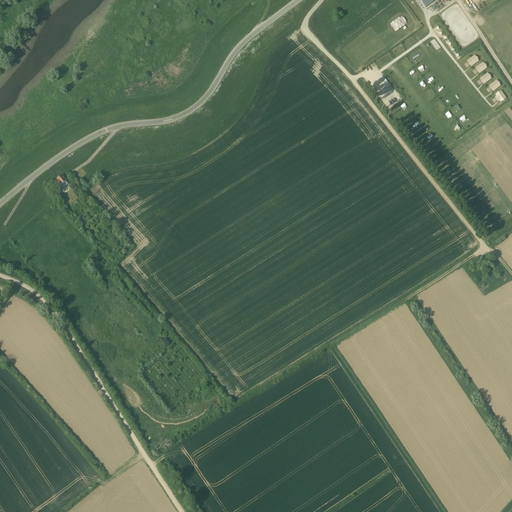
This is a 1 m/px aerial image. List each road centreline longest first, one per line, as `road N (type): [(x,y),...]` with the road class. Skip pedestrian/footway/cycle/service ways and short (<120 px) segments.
road 1 (tertiary): [(0,203),(89,137),(184,114),(248,37),(297,0)]
road 2 (unclassified): [(177,511),(47,312),(0,275)]
